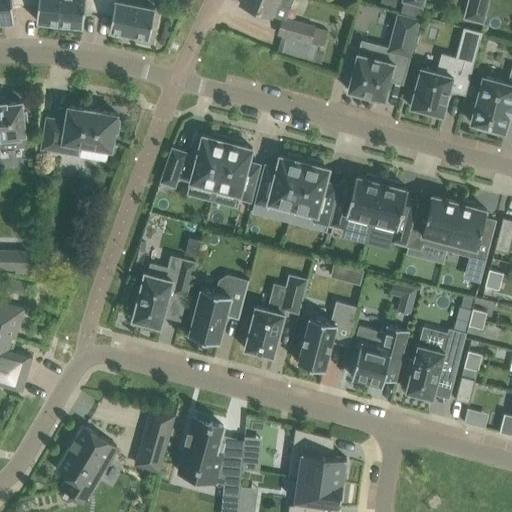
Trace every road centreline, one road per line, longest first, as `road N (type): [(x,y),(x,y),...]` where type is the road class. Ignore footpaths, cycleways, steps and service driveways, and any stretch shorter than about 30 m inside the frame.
road 1 (residential): [(0,51),(90,58),(511,169)]
road 2 (residential): [(399,432),(109,355),(86,356)]
road 3 (residential): [(0,484),(86,356)]
